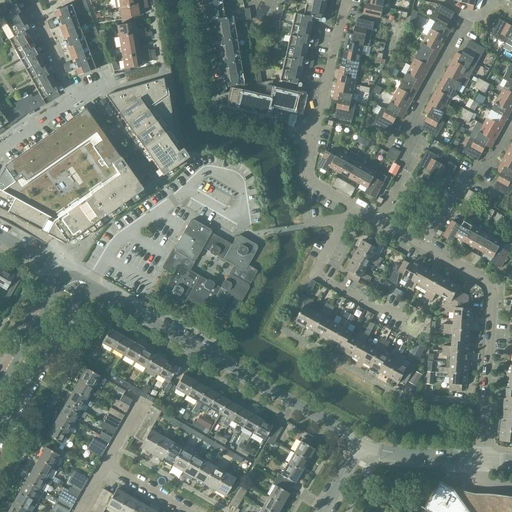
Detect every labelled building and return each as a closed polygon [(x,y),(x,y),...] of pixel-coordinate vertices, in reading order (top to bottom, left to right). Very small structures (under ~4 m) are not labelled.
[(30,28),(19,8),(14,0),(9,0),(0,5),(0,12),(13,37),(25,31),(30,28)] [(118,0),(120,8),(147,4),(146,1),(145,0),(142,0),(137,1),(136,0),(118,0)] [(221,0),(202,0),(206,22),(213,20),(214,20),(224,18),(221,0)] [(313,18),(314,19),(321,20),(325,0),(306,0),(303,16),(313,18)] [(371,0),(371,4),(383,7),(388,9),(390,0),(371,0)] [(475,0),(457,0),(457,2),(469,5),(468,10),(473,11),(475,0)] [(371,4),(366,3),(363,14),(381,18),(383,7),(371,4)] [(147,4),(120,8),(121,19),(139,16),(138,10),(146,8),(147,7),(147,4)] [(431,20),(435,22),(446,28),(447,28),(455,13),(439,4),(431,20)] [(71,5),(53,11),(66,44),(83,37),(71,5)] [(416,13),(409,26),(414,29),(421,16),(416,13)] [(287,47),(306,51),(312,20),(314,20),(314,19),(313,18),(303,16),(294,14),(287,47)] [(233,17),(224,18),(214,20),(213,20),(213,22),(214,22),(220,54),(238,51),(233,17)] [(357,19),(353,35),(366,38),(366,39),(370,40),(374,23),(357,19)] [(491,35),(506,43),(511,31),(511,26),(499,19),(491,35)] [(427,37),(443,45),(451,30),(447,28),(446,28),(435,22),(427,37)] [(117,26),(118,37),(146,33),(145,29),(144,28),(135,30),(134,23),(117,26)] [(9,40),(14,50),(25,70),(42,60),(25,31),(13,37),(9,40)] [(118,37),(120,48),(138,45),(137,39),(145,37),(146,36),(146,33),(118,37)] [(348,34),(344,51),(362,55),(366,39),(366,38),(353,35),(348,34)] [(95,70),(83,37),(66,44),(78,76),(95,70)] [(427,37),(419,51),(435,60),(443,45),(427,37)] [(470,41),(462,55),(461,56),(472,62),(477,64),(485,49),(470,41)] [(120,48),(122,58),(149,54),(149,51),(147,50),(139,51),(138,45),(120,48)] [(306,51),(287,47),(279,81),(298,85),(306,51)] [(238,51),(220,54),(225,88),(244,85),(238,51)] [(344,51),(341,67),(358,71),(362,55),(344,51)] [(411,66),(427,75),(435,60),(419,51),(411,66)] [(457,53),(449,68),(464,76),(472,62),(461,56),(462,55),(457,53)] [(149,54),(122,58),(124,69),(141,66),(140,60),(149,59),(150,57),(149,54)] [(42,60),(25,70),(39,94),(42,100),(48,97),(52,94),(57,92),(59,91),(42,60)] [(503,79),(507,82),(508,81),(511,83),(511,64),(503,79)] [(403,81),(418,89),(427,75),(411,66),(403,81)] [(341,67),(337,83),(354,87),(358,71),(341,67)] [(449,68),(441,82),(456,91),(460,85),(465,88),(470,79),(464,76),(449,68)] [(164,78),(106,96),(162,176),(195,153),(177,149),(168,92),(166,92),(164,78)] [(273,81),(250,85),(249,90),(264,94),(264,95),(269,96),(273,81)] [(418,89),(403,81),(395,95),(410,104),(418,89)] [(511,83),(508,81),(507,82),(500,96),(511,102),(511,83)] [(441,82),(432,97),(448,106),(456,91),(441,82)] [(333,100),(338,101),(351,104),(351,103),(354,87),(337,83),(333,100)] [(271,99),(233,90),(229,106),(268,115),(270,105),(301,112),(304,97),(273,89),(271,99)] [(3,117),(7,123),(10,127),(24,116),(45,104),(42,100),(39,94),(32,98),(30,95),(14,104),(16,106),(3,117)] [(395,95),(387,110),(386,110),(398,116),(397,117),(402,119),(410,104),(395,95)] [(511,102),(500,96),(491,111),(507,119),(511,110),(511,102)] [(429,115),(429,114),(440,120),(448,106),(432,97),(424,112),(429,115)] [(338,101),(334,118),(352,121),(356,104),(351,103),(351,104),(338,101)] [(386,110),(387,110),(382,107),(374,123),(389,131),(397,117),(398,116),(386,110)] [(5,165),(0,174),(0,219),(36,239),(41,231),(58,241),(65,244),(67,243),(142,190),(111,145),(85,109),(77,115),(10,162),(5,165)] [(491,111),(483,125),(499,134),(507,119),(491,111)] [(429,114),(429,115),(421,129),(436,138),(445,123),(440,120),(429,114)] [(470,137),(471,137),(475,140),(486,146),(491,149),(499,134),(483,125),(479,132),(474,129),(470,137)] [(475,140),(471,137),(462,152),(478,161),(486,146),(475,140)] [(391,147),(389,152),(398,157),(401,152),(391,147)] [(418,166),(433,174),(442,158),(427,150),(418,166)] [(328,172),(330,168),(336,157),(336,156),(327,151),(318,167),(328,172)] [(330,168),(340,173),(348,157),(339,152),(336,156),(336,157),(330,168)] [(351,152),(348,157),(340,173),(349,178),(358,163),(361,157),(351,152)] [(398,157),(389,152),(386,157),(396,162),(398,157)] [(496,171),(501,174),(511,179),(511,160),(505,156),(496,171)] [(442,158),(433,174),(448,182),(457,167),(442,158)] [(349,178),(358,183),(367,168),(358,163),(349,178)] [(358,183),(368,189),(374,178),(377,173),(367,168),(358,183)] [(511,179),(501,174),(493,189),(508,197),(511,190),(511,179)] [(368,189),(365,193),(375,199),(384,183),(374,178),(368,189)] [(479,195),(469,190),(466,195),(476,200),(479,195)] [(476,200),(466,195),(464,199),(473,205),(476,200)] [(195,260),(203,248),(202,248),(211,233),(210,230),(193,220),(190,221),(174,248),(175,252),(192,261),(195,260)] [(453,242),(456,237),(462,226),(461,226),(452,221),(443,236),(453,242)] [(456,237),(465,242),(474,227),(464,221),(461,226),(462,226),(456,237)] [(465,242),(474,248),(483,232),(474,227),(465,242)] [(493,237),(483,232),(474,248),(484,253),(493,237)] [(203,248),(223,260),(232,245),(211,233),(202,248),(203,248)] [(232,245),(223,260),(242,271),(245,270),(258,249),(257,245),(240,236),(236,237),(232,245)] [(366,242),(377,249),(380,243),(369,237),(366,242)] [(493,237),(484,253),(493,258),(500,247),(502,243),(493,237)] [(363,240),(357,250),(380,263),(382,259),(374,255),(378,249),(377,249),(366,242),(363,240)] [(493,258),(491,263),(501,268),(509,252),(500,247),(493,258)] [(357,250),(352,260),(367,268),(370,263),(378,267),(380,263),(357,250)] [(367,268),(352,260),(346,270),(349,271),(361,278),(362,278),(369,282),(372,278),(364,273),(367,268)] [(405,286),(409,288),(423,263),(416,260),(415,262),(412,260),(403,275),(409,278),(405,286)] [(398,272),(403,275),(410,264),(404,261),(398,272)] [(417,283),(423,286),(431,271),(428,269),(429,267),(423,263),(409,288),(413,291),(417,283)] [(183,306),(188,298),(200,276),(181,266),(178,266),(162,294),(163,297),(180,307),(183,306)] [(3,269),(0,273),(0,286),(4,289),(1,295),(8,300),(19,282),(13,278),(14,276),(3,269)] [(346,277),(358,283),(361,278),(349,271),(346,277)] [(424,297),(428,299),(441,276),(431,271),(423,286),(428,289),(424,297)] [(220,288),(208,310),(209,313),(226,323),(229,322),(249,288),(248,285),(231,275),(228,276),(220,288)] [(188,298),(198,304),(210,282),(200,276),(188,298)] [(436,294),(442,296),(450,281),(441,276),(428,299),(432,301),(436,294)] [(443,307),(446,309),(469,296),(458,290),(460,287),(450,281),(442,296),(447,299),(443,307)] [(198,304),(208,310),(220,288),(210,282),(198,304)] [(306,326),(314,311),(309,309),(314,301),(303,295),(297,306),(303,309),(296,321),(306,326)] [(454,313),(454,319),(471,320),(472,309),(468,309),(469,296),(446,309),(446,313),(454,313)] [(316,332),(328,309),(324,307),(320,314),(314,311),(306,326),(316,332)] [(316,332),(325,337),(333,322),(328,319),(332,311),(328,309),(316,332)] [(325,337),(335,342),(347,319),(343,317),(339,325),(333,322),(325,337)] [(350,336),(351,337),(353,333),(355,328),(350,325),(351,322),(347,319),(335,342),(344,347),(344,348),(350,336)] [(445,324),(444,329),(470,331),(471,320),(454,319),(453,325),(445,324)] [(101,343),(113,350),(121,336),(110,329),(101,343)] [(453,335),(452,341),(470,342),(470,331),(444,329),(444,334),(453,335)] [(342,351),(352,357),(364,334),(360,332),(356,339),(351,337),(350,336),(344,348),(344,347),(342,351)] [(352,357),(361,362),(369,347),(364,344),(368,336),(364,334),(352,357)] [(113,350),(124,356),(132,342),(121,336),(113,350)] [(361,362),(371,367),(383,344),(385,341),(381,339),(377,346),(372,343),(369,347),(361,362)] [(443,346),(443,351),(469,353),(470,342),(452,341),(452,347),(443,346)] [(124,356),(135,363),(143,348),(132,342),(124,356)] [(377,371),(380,372),(388,357),(390,353),(385,351),(387,347),(383,344),(371,367),(369,370),(376,374),(377,371)] [(135,363),(146,369),(154,355),(143,348),(135,363)] [(447,356),(447,362),(468,363),(469,353),(443,351),(439,351),(439,355),(447,356)] [(380,372),(389,378),(402,355),(398,353),(394,360),(388,357),(380,372)] [(146,369),(157,375),(165,361),(154,355),(146,369)] [(402,355),(389,378),(399,383),(400,381),(406,385),(416,366),(410,363),(404,360),(406,357),(402,355)] [(173,364),(173,363),(173,362),(168,359),(166,360),(157,375),(165,380),(161,385),(163,391),(167,394),(172,384),(169,382),(177,368),(172,365),(173,364)] [(438,367),(437,372),(441,372),(467,374),(468,363),(447,362),(446,368),(438,367)] [(93,388),(97,382),(103,385),(106,380),(86,368),(79,380),(93,388)] [(409,382),(416,386),(422,375),(415,371),(409,382)] [(467,374),(441,372),(441,377),(450,378),(449,384),(450,384),(449,391),(462,392),(462,385),(467,385),(467,374)] [(186,395),(194,381),(183,375),(175,389),(186,395)] [(93,388),(79,380),(73,391),(87,399),(93,388)] [(205,388),(194,381),(186,395),(197,402),(205,388)] [(208,408),(216,394),(205,388),(197,402),(192,411),(197,414),(200,409),(206,413),(208,408)] [(80,410),(84,404),(91,408),(94,403),(87,399),(73,391),(66,402),(80,410)] [(216,420),(219,415),(227,400),(216,394),(208,408),(214,412),(211,417),(216,420)] [(112,406),(126,414),(129,408),(129,407),(133,401),(123,395),(119,402),(116,400),(112,406)] [(511,398),(505,398),(503,409),(511,409),(511,398)] [(220,415),(226,418),(222,424),(227,427),(231,421),(230,421),(239,407),(227,400),(219,415),(220,415)] [(87,414),(80,410),(66,402),(60,413),(74,421),(78,415),(84,419),(87,414)] [(161,412),(151,406),(148,411),(158,417),(161,412)] [(242,428),(241,427),(250,413),(239,407),(230,421),(231,421),(237,425),(233,430),(239,433),(242,428)] [(107,414),(121,422),(124,416),(111,408),(107,414)] [(511,409),(503,409),(502,419),(511,420),(511,409)] [(158,417),(148,411),(145,416),(155,422),(158,417)] [(60,413),(53,424),(68,432),(74,421),(60,413)] [(162,417),(170,422),(172,418),(164,413),(162,417)] [(261,420),(250,413),(241,427),(253,434),(261,420)] [(116,431),(119,425),(121,422),(107,414),(106,417),(102,423),(116,431)] [(145,416),(142,422),(152,427),(155,422),(145,416)] [(170,422),(180,428),(182,424),(172,418),(170,422)] [(498,430),(501,430),(511,431),(511,420),(502,419),(502,423),(499,422),(498,430)] [(261,420),(253,434),(264,440),(272,426),(261,420)] [(142,422),(139,427),(149,433),(150,430),(152,427),(142,422)] [(99,428),(113,436),(116,431),(102,423),(99,428)] [(65,437),(71,441),(73,437),(74,436),(68,432),(53,424),(47,435),(61,444),(65,437)] [(180,428),(191,434),(193,430),(182,424),(180,428)] [(277,425),(269,439),(274,442),(282,428),(277,425)] [(139,427),(136,432),(146,438),(149,433),(139,427)] [(146,438),(143,443),(140,448),(151,454),(161,436),(150,430),(149,433),(146,438)] [(191,434),(201,440),(204,436),(193,430),(191,434)] [(511,431),(501,430),(500,441),(511,442),(511,431)] [(98,438),(108,444),(112,438),(101,432),(98,438)] [(136,432),(133,437),(143,443),(146,438),(136,432)] [(151,454),(162,460),(172,442),(161,436),(151,454)] [(201,440),(212,446),(214,442),(204,436),(201,440)] [(309,441),(302,437),(293,453),(308,461),(314,450),(307,445),(309,441)] [(93,439),(89,445),(103,453),(107,447),(93,439)] [(162,460),(172,466),(182,448),(172,442),(162,460)] [(212,446),(222,452),(225,448),(214,442),(212,446)] [(87,450),(100,458),(103,453),(89,445),(87,450)] [(50,450),(59,455),(62,457),(64,452),(53,446),(50,450)] [(45,447),(38,459),(52,467),(59,455),(50,450),(45,447)] [(172,466),(183,472),(193,455),(182,448),(172,466)] [(222,452),(233,458),(235,454),(225,448),(222,452)] [(308,461),(293,453),(287,464),(301,472),(308,461)] [(233,458),(241,463),(244,459),(235,454),(233,458)] [(193,455),(183,472),(193,478),(203,461),(193,455)] [(38,459),(32,470),(46,478),(52,467),(38,459)] [(193,478),(204,484),(214,467),(203,461),(193,478)] [(287,464),(280,475),(292,482),(295,484),(301,472),(287,464)] [(225,473),(214,467),(204,484),(214,490),(225,473)] [(32,470),(25,481),(40,489),(46,478),(32,470)] [(74,472),(71,477),(85,485),(88,480),(74,472)] [(225,473),(214,490),(225,497),(235,479),(225,473)] [(275,479),(289,487),(292,482),(280,475),(278,474),(275,479)] [(68,483),(81,491),(85,485),(71,477),(68,483)] [(272,485),(274,486),(286,492),(289,487),(275,479),(272,485)] [(40,489),(25,481),(19,492),(33,500),(40,489)] [(511,511),(511,496),(493,494),(475,494),(454,489),(441,481),(425,509),(416,503),(410,511),(511,511)] [(274,486),(268,497),(282,505),(289,494),(286,492),(274,486)] [(66,493),(77,499),(80,493),(69,487),(66,493)] [(103,489),(100,494),(110,500),(113,495),(103,489)] [(106,507),(114,511),(117,511),(127,496),(116,489),(113,495),(110,500),(107,506),(106,507)] [(19,492),(13,503),(27,511),(33,500),(19,492)] [(244,495),(239,492),(231,505),(237,509),(244,495)] [(61,494),(58,500),(72,507),(75,502),(61,494)] [(100,494),(97,500),(107,506),(110,500),(100,494)] [(131,511),(138,502),(127,496),(117,511),(131,511)] [(268,497),(262,508),(268,511),(278,511),(282,505),(268,497)] [(55,505),(66,511),(69,511),(72,507),(58,500),(55,505)] [(97,500),(94,505),(104,511),(106,507),(107,506),(97,500)] [(145,511),(148,508),(138,502),(131,511),(145,511)] [(7,511),(26,511),(27,511),(13,503),(7,511)]
